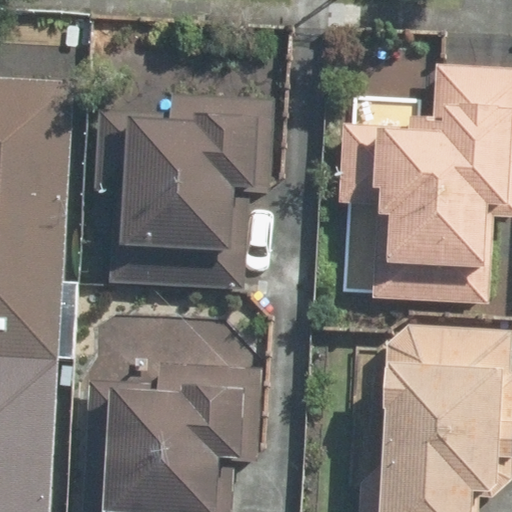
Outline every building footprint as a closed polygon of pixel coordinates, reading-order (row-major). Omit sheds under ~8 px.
[(349,203),(389,205),(384,297),(497,303),(503,202),(511,202),(511,65),(445,62),(442,113),(427,113),(426,127),(353,123),(349,203)] [(56,511),(83,80),(0,74),(0,511),(56,511)] [(123,190),(119,281),(253,286),(257,192),(280,194),(284,100),(106,92),(102,189),(123,190)] [(97,320),(88,511),(237,511),(240,459),(270,461),(276,328),(97,320)] [(397,341),(389,466),(370,483),(367,511),(487,511),(489,490),(493,489),(506,488),(511,483),(511,329),(419,324),(397,341)]
